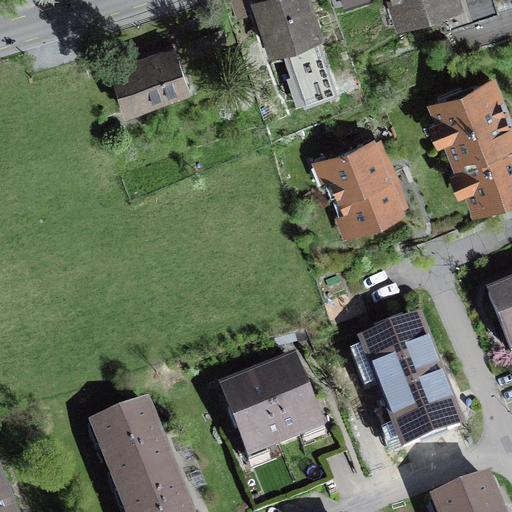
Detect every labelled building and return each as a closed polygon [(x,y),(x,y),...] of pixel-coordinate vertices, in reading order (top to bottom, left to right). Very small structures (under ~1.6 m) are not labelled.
[(285,39),(313,29),(303,0),(274,0),(262,4),(263,8),(253,11),(264,41),(273,37),(275,42),(285,39)] [(397,0),(405,23),(427,16),(424,8),(441,3),(443,11),(442,11),(447,27),(496,11),(492,0),(397,0)] [(313,29),(285,39),(306,100),(334,90),(313,29)] [(174,48),(113,68),(124,100),(140,95),(143,104),(188,88),(174,48)] [(511,129),(491,79),(434,102),(476,203),(511,187),(511,129)] [(338,194),(387,175),(380,158),(383,151),(380,144),(373,141),(326,160),(333,177),(331,178),(338,194)] [(387,175),(338,194),(345,212),(347,211),(354,228),(401,208),(404,202),(400,193),(394,191),(387,175)] [(511,286),(489,296),(511,352),(511,351),(511,286)] [(419,326),(364,347),(404,447),(458,426),(441,382),(442,382),(439,374),(437,368),(436,369),(419,326)] [(332,480),(322,456),(345,447),(323,392),(310,398),(304,381),(301,382),(294,364),(265,375),(264,372),(250,378),(251,381),(223,392),(230,411),(228,411),(235,428),(222,433),(253,511),(332,480)] [(121,495),(173,474),(162,448),(164,447),(161,440),(159,434),(157,435),(146,406),(93,426),(121,495)] [(173,474),(121,495),(127,511),(190,511),(188,506),(185,500),(183,501),(173,474)] [(438,511),(500,511),(500,509),(498,509),(486,480),(435,502),(438,511)] [(0,511),(11,511),(5,495),(0,482),(0,511)]
